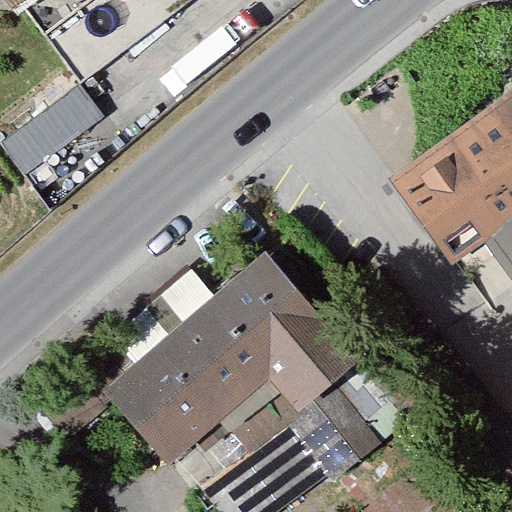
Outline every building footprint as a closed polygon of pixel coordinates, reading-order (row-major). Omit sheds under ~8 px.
[(0,0),(12,16),(33,0),(0,0)] [(59,88),(172,0),(71,0),(21,39),(59,88)] [(511,203),(511,105),(493,81),(360,179),(424,265),(454,248),(511,203)] [(511,203),(454,248),(511,323),(511,324),(492,339),(511,364),(511,203)] [(341,362),(231,245),(78,388),(139,453),(229,370),(277,421),(341,362)] [(511,472),(511,407),(504,396),(474,417),(511,472)] [(431,511),(393,471),(348,511),(431,511)]
